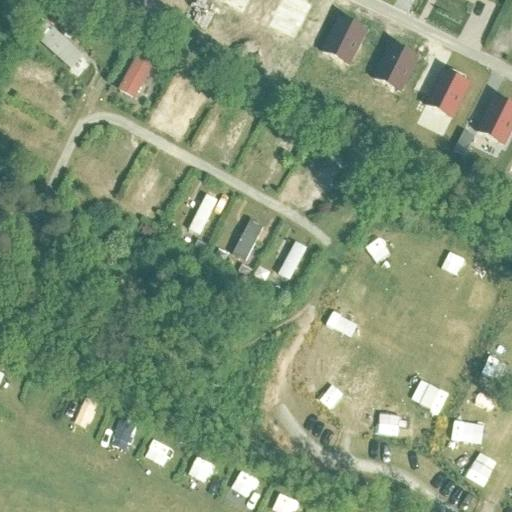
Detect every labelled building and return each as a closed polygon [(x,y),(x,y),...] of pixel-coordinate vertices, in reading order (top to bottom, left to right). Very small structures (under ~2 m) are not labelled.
[(335,20),(318,54),(340,65),(345,67),(362,33),(358,31),(357,26),(344,19),(339,22),(335,20)] [(385,45),(368,79),(390,90),(395,92),(412,58),(408,56),(408,51),(394,44),(390,47),(385,45)] [(424,108),(451,122),(468,88),(463,86),(463,81),(449,74),(446,77),(441,75),(424,108)] [(103,107),(111,84),(90,76),(81,99),(103,107)] [(145,86),(125,122),(142,131),(162,95),(145,86)] [(476,135),(502,148),(511,128),(511,110),(493,101),(476,135)] [(192,142),(207,147),(211,132),(182,123),(175,149),(190,153),(192,142)] [(233,179),(247,147),(235,142),(220,174),(233,179)] [(101,193),(95,205),(121,217),(137,183),(123,176),(112,198),(101,193)] [(511,201),(511,190),(504,186),(497,199),(509,206),(511,201)] [(169,201),(153,237),(167,243),(183,207),(169,201)] [(213,269),(229,233),(209,224),(193,260),(213,269)] [(257,289),(272,256),(257,249),(242,282),(257,289)] [(286,290),(282,297),(290,301),(294,294),(286,290)] [(435,405),(457,412),(460,401),(438,394),(435,405)]
